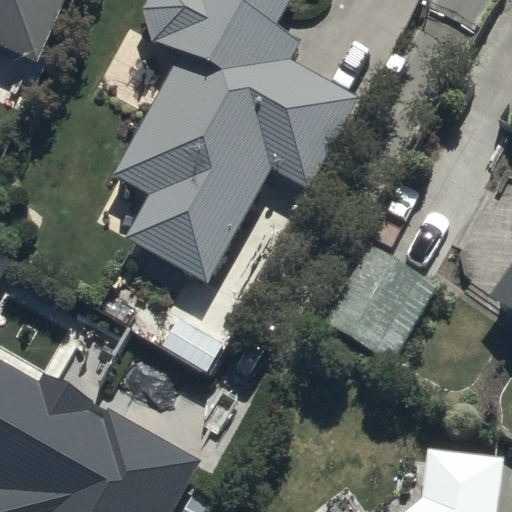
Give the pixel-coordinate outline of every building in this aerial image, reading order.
[(0,0),(0,62),(36,79),(71,0),(0,0)] [(178,77),(113,193),(149,213),(128,252),(210,298),(274,185),(316,208),(369,114),(276,63),(311,0),(188,0),(153,63),(178,77)] [(391,366),(436,290),(370,251),(325,326),(391,366)] [(511,285),(490,316),(511,331),(511,285)] [(181,511),(201,478),(0,366),(0,511),(181,511)] [(508,511),(511,483),(511,474),(429,468),(426,511),(508,511)]
